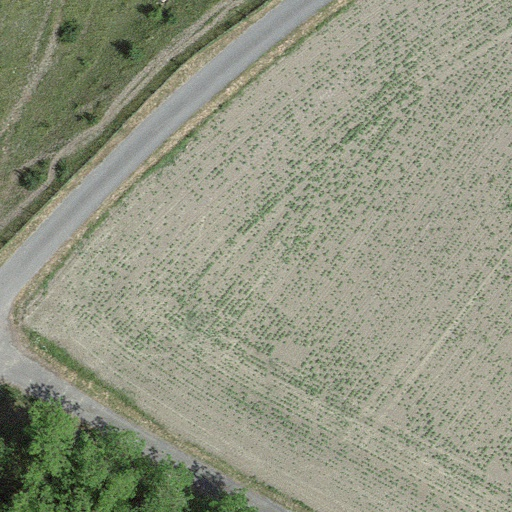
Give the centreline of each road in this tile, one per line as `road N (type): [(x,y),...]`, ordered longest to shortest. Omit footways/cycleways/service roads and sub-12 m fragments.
road 1 (unclassified): [(0,290),(185,103),(311,0)]
road 2 (track): [(268,511),(0,359)]
